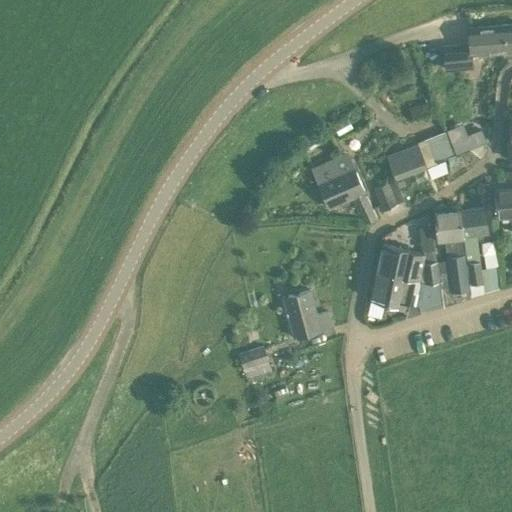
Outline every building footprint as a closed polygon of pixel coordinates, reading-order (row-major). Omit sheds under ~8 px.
[(484,51),(511,48),(511,22),(482,26),(468,27),(469,43),(449,45),(443,46),(444,47),(445,68),(472,66),(471,52),(484,51)] [(423,107),(408,111),(411,122),(426,118),(423,107)] [(462,124),(447,130),(456,152),(485,140),(480,130),(466,135),(462,124)] [(386,153),(396,178),(426,167),(416,142),(386,153)] [(354,201),(348,203),(357,222),(364,223),(378,218),(364,191),(365,191),(353,165),(350,166),(344,153),(314,166),(329,202),(346,192),(349,198),(352,197),(354,201)] [(398,203),(397,201),(389,180),(389,181),(373,187),(382,210),(398,203)] [(511,184),(493,186),(496,216),(511,215),(511,231),(511,184)] [(460,211),(459,211),(462,236),(464,253),(465,253),(470,295),(500,286),(496,265),(480,267),(479,260),(477,260),(475,250),(477,249),(475,235),(488,233),(485,208),(460,211)] [(439,282),(440,285),(442,304),(468,296),(468,289),(461,236),(462,236),(459,211),(434,215),(437,239),(444,238),(447,255),(447,259),(448,269),(439,270),(440,281),(439,282)] [(484,253),(496,250),(493,237),(480,241),(484,253)] [(384,243),(377,271),(440,285),(439,282),(440,281),(439,270),(438,261),(436,261),(435,250),(433,238),(426,239),(422,252),(408,249),(408,248),(384,243)] [(442,304),(440,285),(377,271),(371,299),(396,305),(397,302),(409,304),(416,305),(419,305),(420,311),(442,304)] [(310,289),(282,297),(294,337),(333,327),(332,327),(328,311),(317,314),(310,289)] [(272,373),(268,361),(269,360),(264,344),(238,353),(243,369),(246,382),(272,373)]
